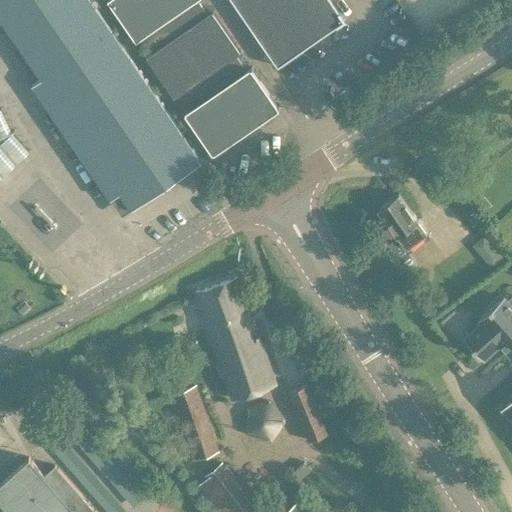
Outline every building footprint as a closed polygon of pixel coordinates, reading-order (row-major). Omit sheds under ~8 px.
[(200,158),(89,0),(0,0),(0,18),(41,77),(31,84),(48,110),(110,199),(137,202),(200,158)] [(107,0),(106,1),(132,39),(139,34),(150,51),(144,55),(172,95),(178,91),(189,107),(183,111),(211,150),(277,104),(250,65),(244,69),(233,53),(239,48),(211,9),(205,13),(196,0),(107,0)] [(231,0),(276,63),(334,22),(335,23),(343,17),(337,8),(330,0),(231,0)] [(0,142),(14,130),(0,136),(0,142)] [(397,191),(376,207),(396,234),(408,250),(429,236),(417,219),(417,218),(397,191)] [(502,257),(491,245),(481,254),(491,267),(502,257)] [(232,397),(275,382),(237,276),(194,291),(232,397)] [(479,323),(464,336),(484,359),(500,346),(509,357),(511,354),(511,295),(508,300),(504,296),(477,320),(479,323)] [(309,440),(327,433),(306,382),(289,389),(309,440)] [(192,459),(217,449),(193,384),(168,393),(192,459)] [(511,398),(500,409),(501,410),(503,409),(511,419),(511,398)] [(270,436),(283,418),(268,399),(248,406),(248,429),(270,436)] [(98,511),(56,464),(45,473),(30,456),(0,482),(0,498),(12,511),(98,511)] [(261,511),(258,507),(222,461),(205,474),(208,477),(197,486),(219,511),(226,511),(232,507),(235,511),(261,511)] [(300,477),(311,468),(304,461),(294,470),(300,477)] [(314,511),(301,496),(281,511),(314,511)]
